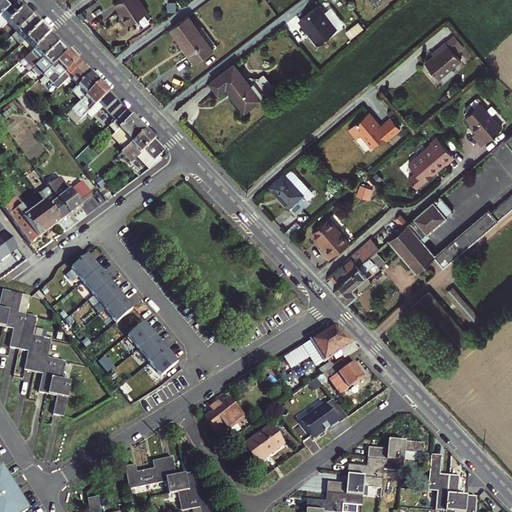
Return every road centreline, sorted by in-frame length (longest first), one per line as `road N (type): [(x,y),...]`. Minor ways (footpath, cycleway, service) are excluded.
road 1 (tertiary): [(334,309),(192,159)]
road 2 (residential): [(248,511),(413,391)]
road 3 (residential): [(98,227),(221,379)]
road 4 (tertiary): [(192,159),(61,23)]
road 5 (residential): [(44,489),(178,405)]
road 6 (tertiary): [(511,493),(413,391)]
road 7 (residential): [(221,379),(334,309)]
road 8 (residential): [(178,405),(244,511)]
